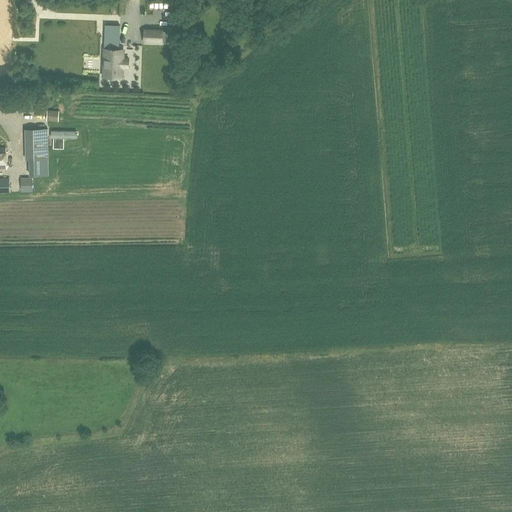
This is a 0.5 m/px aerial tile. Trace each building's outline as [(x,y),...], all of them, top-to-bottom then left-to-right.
[(120,25),(105,24),(104,46),(119,47),(120,25)] [(143,27),(143,42),(163,42),(163,28),(143,27)] [(129,58),(119,58),(119,49),(104,49),(103,77),(118,77),(119,67),(129,67),(129,58)] [(11,97),(0,95),(0,106),(10,107),(11,97)] [(48,129),(25,129),(26,159),(30,159),(48,159),(48,129)] [(9,179),(0,179),(0,168),(6,169),(6,148),(0,148),(0,192),(9,192),(9,179)] [(48,159),(30,159),(30,175),(49,175),(48,159)] [(22,191),(32,191),(32,179),(21,179),(22,191)]
